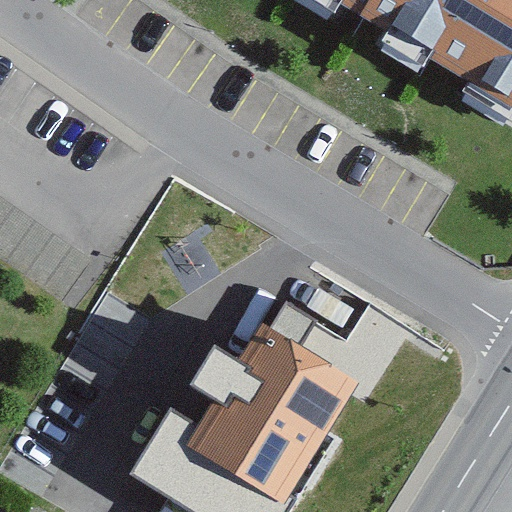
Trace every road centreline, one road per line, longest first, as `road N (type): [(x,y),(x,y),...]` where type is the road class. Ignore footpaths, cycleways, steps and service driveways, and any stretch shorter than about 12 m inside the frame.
road 1 (residential): [(511,325),(5,0)]
road 2 (secondary): [(511,400),(443,511)]
